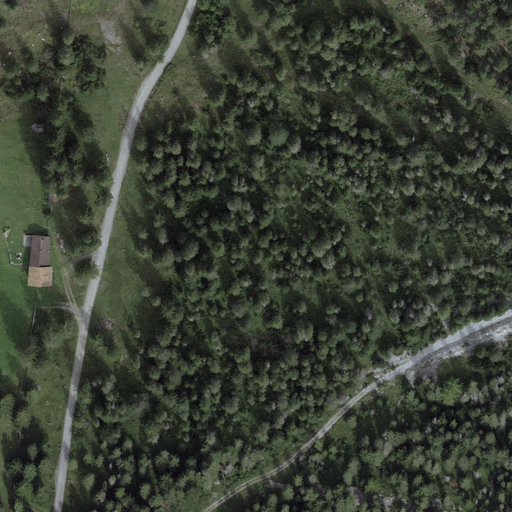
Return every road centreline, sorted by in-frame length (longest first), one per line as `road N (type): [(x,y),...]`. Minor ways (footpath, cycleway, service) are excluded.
road 1 (track): [(57,511),(84,331),(125,143),(194,0)]
road 2 (track): [(206,511),(285,465),(374,384),(511,312)]
